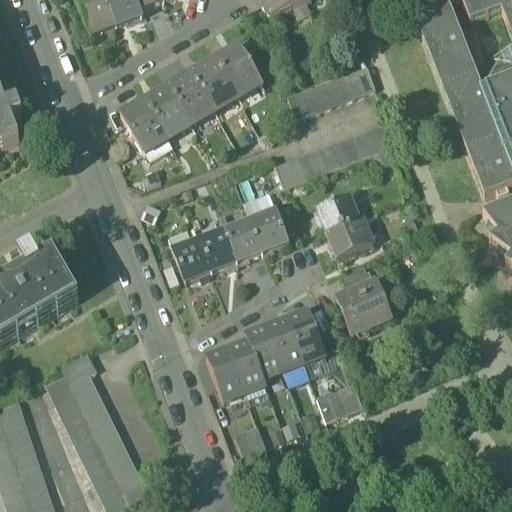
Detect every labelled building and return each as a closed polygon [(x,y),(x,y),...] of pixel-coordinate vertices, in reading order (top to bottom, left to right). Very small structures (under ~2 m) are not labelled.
[(89,44),(116,34),(102,0),(92,0),(75,7),(89,44)] [(141,24),(138,17),(131,0),(102,0),(116,34),(141,24)] [(131,0),(138,17),(164,7),(161,0),(131,0)] [(306,11),(301,0),(258,0),(270,26),(306,11)] [(511,0),(458,0),(470,31),(502,19),(511,45),(511,55),(491,64),(491,66),(497,68),(485,95),(481,97),(450,18),(416,31),(484,206),(496,201),(498,207),(509,203),(507,197),(511,195),(511,210),(490,219),(483,222),(498,242),(490,248),(511,264),(505,272),(511,274),(511,0)] [(239,54),(215,68),(236,102),(260,88),(239,54)] [(215,68),(192,82),(212,116),(236,102),(215,68)] [(368,75),(356,79),(364,102),(375,98),(368,75)] [(356,79),(345,84),(353,106),(364,102),(356,79)] [(192,82),(168,96),(188,130),(212,116),(192,82)] [(345,84),(333,88),(341,111),(353,106),(345,84)] [(333,88),(322,93),(330,115),(341,111),(333,88)] [(322,93),(310,97),(319,119),(330,115),(322,93)] [(168,96),(144,110),(165,144),(188,130),(168,96)] [(310,97),(299,102),(308,124),(319,119),(310,97)] [(0,156),(18,149),(9,126),(21,121),(16,109),(5,113),(0,100),(0,156)] [(299,102),(288,106),(296,128),(308,124),(299,102)] [(144,110),(120,124),(141,158),(165,144),(144,110)] [(387,132),(375,136),(364,141),(353,145),(342,149),(331,153),(320,158),(318,158),(308,162),(297,166),(286,171),(275,175),(284,197),(295,193),(306,189),(317,184),(328,180),(339,176),(351,171),(362,167),(373,163),(384,159),(395,154),(387,132)] [(317,218),(327,242),(359,229),(349,205),(317,218)] [(276,218),(250,228),(262,261),(288,251),(276,218)] [(363,227),(359,229),(327,242),(338,268),(374,253),(363,227)] [(250,228),(224,238),(237,271),(262,261),(250,228)] [(224,238),(199,248),(211,281),(237,271),(224,238)] [(185,291),(211,281),(199,248),(173,258),(185,291)] [(0,354),(79,309),(53,264),(38,273),(31,261),(19,268),(26,280),(0,294),(0,354)] [(342,289),(349,306),(372,296),(365,279),(342,289)] [(338,310),(354,346),(393,329),(378,293),(372,296),(349,306),(338,310)] [(309,320),(287,328),(304,372),(325,364),(309,320)] [(283,380),(304,372),(287,328),(266,336),(283,380)] [(263,388),(283,380),(266,336),(246,344),(248,350),(263,388)] [(265,394),(263,388),(248,350),(228,358),(245,402),(265,394)] [(223,411),(245,402),(228,358),(206,367),(223,411)] [(60,373),(65,381),(90,369),(86,360),(60,373)] [(94,378),(90,369),(65,381),(65,382),(69,391),(89,381),(94,378)] [(142,490),(89,381),(69,391),(123,499),(140,491),(142,490)] [(122,511),(128,509),(123,499),(69,391),(65,382),(46,392),(105,511),(122,511)] [(339,398),(348,422),(363,416),(354,392),(339,398)] [(339,398),(328,402),(337,426),(348,422),(339,398)] [(326,431),(337,426),(328,402),(317,406),(326,431)] [(0,414),(0,424),(29,511),(51,511),(17,406),(0,414)] [(0,497),(4,511),(28,511),(0,426),(0,497)] [(257,434),(245,438),(255,462),(266,458),(257,434)] [(244,467),(255,462),(245,438),(234,443),(244,467)] [(128,509),(128,510),(146,500),(140,491),(123,499),(128,509)]
